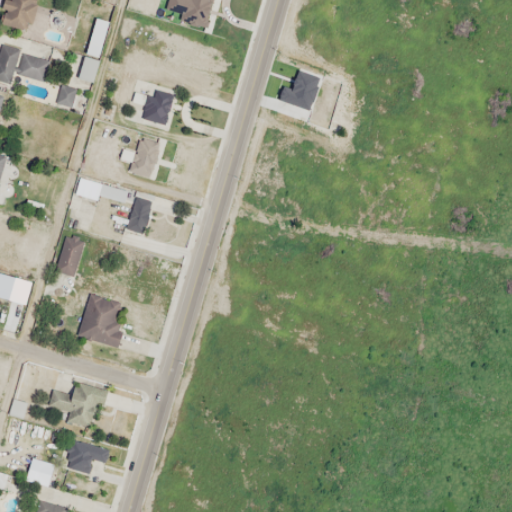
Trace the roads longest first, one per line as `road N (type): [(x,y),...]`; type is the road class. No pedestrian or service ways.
road 1 (tertiary): [(124,511),(277,0)]
road 2 (residential): [(0,336),(163,383)]
